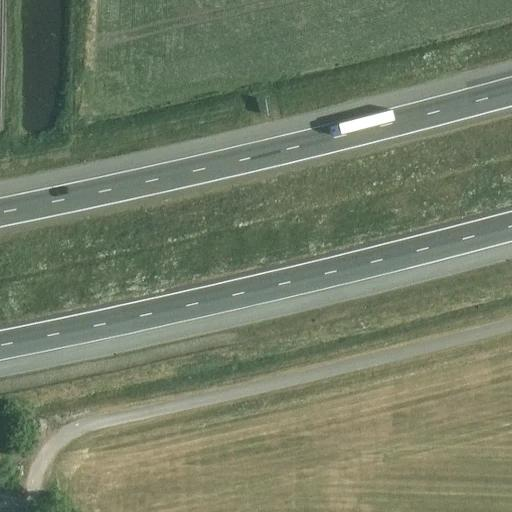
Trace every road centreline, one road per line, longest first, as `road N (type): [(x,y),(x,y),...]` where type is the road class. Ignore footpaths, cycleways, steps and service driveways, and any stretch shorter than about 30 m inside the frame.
road 1 (unclassified): [(31,511),(34,472),(74,431),(511,324)]
road 2 (motorway): [(511,91),(0,212)]
road 3 (motorway): [(0,345),(511,226)]
